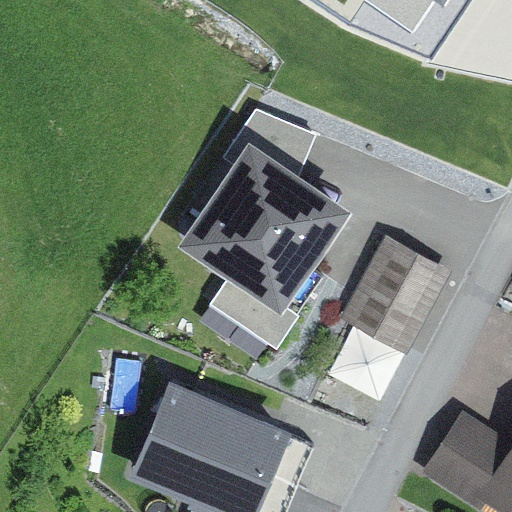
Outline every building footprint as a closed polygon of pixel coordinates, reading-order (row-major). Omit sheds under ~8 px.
[(452,0),(430,0),(446,10),(452,0)] [(506,181),(511,168),(511,28),(449,152),(506,181)] [(156,242),(269,312),(335,206),(222,136),(156,242)] [(444,269),(386,238),(343,320),(402,351),(444,269)] [(159,387),(116,473),(193,511),(247,511),(280,448),(159,387)] [(511,441),(487,481),(511,496),(511,441)]
